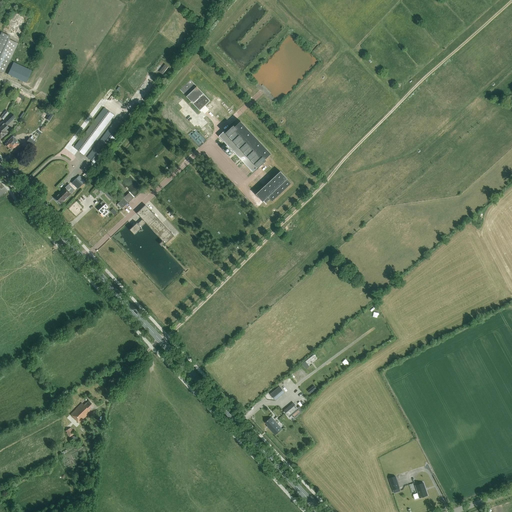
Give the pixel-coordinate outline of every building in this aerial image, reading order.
[(10,37),(1,32),(0,34),(0,70),(4,72),(17,43),(9,39),(10,37)] [(26,83),(32,70),(13,62),(8,74),(26,82),(26,83)] [(159,72),(162,74),(168,67),(164,64),(159,72)] [(204,94),(197,86),(187,96),(194,103),(204,94)] [(70,153),(74,156),(78,151),(84,155),(114,115),(107,110),(110,107),(106,105),(104,108),(70,153)] [(15,116),(12,113),(9,116),(9,115),(3,121),(7,125),(13,120),(12,119),(15,116)] [(97,165),(127,126),(117,118),(87,157),(92,162),(97,165)] [(271,154),(241,122),(235,127),(234,126),(226,133),(224,131),(219,136),(227,145),(223,149),(229,157),(234,153),(252,172),(258,168),(259,169),(267,161),(266,160),(271,154)] [(207,141),(196,128),(188,135),(200,147),(207,141)] [(26,142),(32,147),(36,142),(35,142),(37,140),(36,139),(32,135),(30,138),(29,137),(26,142)] [(14,149),(19,144),(12,136),(7,141),(8,141),(5,144),(5,145),(5,146),(6,148),(8,147),(8,148),(9,147),(11,149),(13,148),(14,149)] [(256,194),(263,202),(266,205),(267,204),(266,203),(270,199),(272,202),(291,184),(280,172),(256,194)] [(72,183),(74,186),(78,189),(86,181),(79,175),(72,183)] [(102,191),(111,200),(114,196),(106,187),(104,185),(101,188),(101,189),(102,191)] [(66,188),(61,192),(55,198),(60,204),(67,198),(71,194),(66,188)] [(134,198),(129,192),(118,203),(117,204),(120,207),(121,206),(123,208),(134,198)] [(108,207),(103,201),(100,203),(103,207),(99,211),(104,216),(109,212),(106,209),(108,207)] [(143,230),(142,228),(141,228),(146,223),(163,241),(159,244),(162,246),(165,243),(165,244),(174,236),(145,206),(137,213),(143,219),(138,224),(137,223),(130,230),(135,235),(139,231),(140,232),(141,231),(142,232),(143,230)] [(315,357),(314,355),(302,364),(306,369),(309,367),(307,364),(315,357)] [(275,401),(285,393),(279,387),(270,394),(275,401)] [(70,415),(79,423),(90,412),(89,411),(94,406),(89,401),(87,403),(86,403),(84,405),(82,403),(70,415)] [(300,408),(299,410),(293,403),(284,410),(289,417),(293,415),(295,418),(303,411),(300,408)] [(271,431),(278,425),(271,417),(265,422),(268,426),(267,426),(271,431)] [(67,433),(66,433),(69,438),(75,434),(71,428),(65,431),(65,432),(66,432),(67,433)] [(392,490),(394,490),(399,488),(395,477),(388,479),(392,490)] [(427,496),(423,483),(415,486),(419,498),(427,496)]
